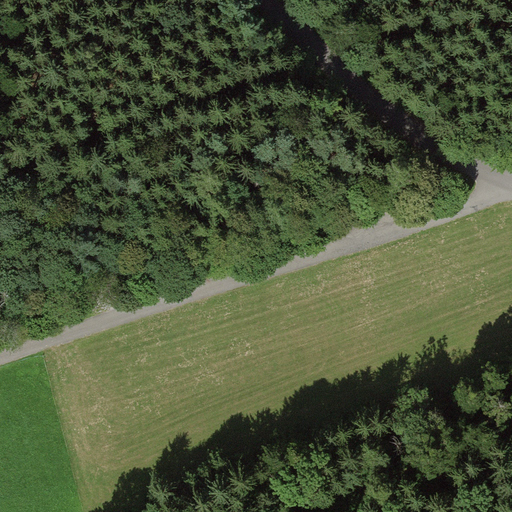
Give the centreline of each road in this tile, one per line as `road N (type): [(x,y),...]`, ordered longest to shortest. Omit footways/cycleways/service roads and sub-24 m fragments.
road 1 (track): [(511,188),(0,362)]
road 2 (unclassified): [(254,0),(372,109),(442,155),(511,185)]
